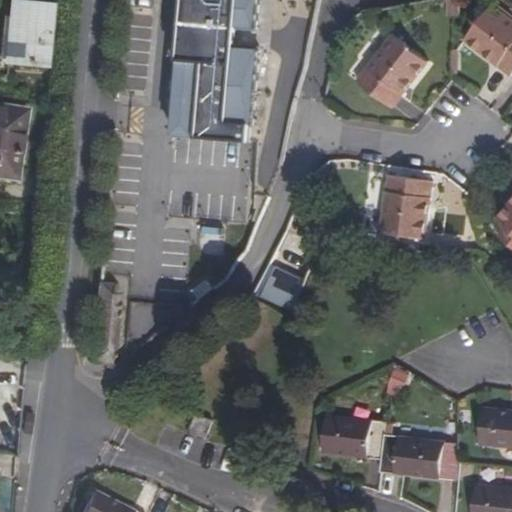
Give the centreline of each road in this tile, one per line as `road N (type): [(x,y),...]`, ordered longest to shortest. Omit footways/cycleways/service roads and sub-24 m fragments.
road 1 (tertiary): [(89,0),(52,430)]
road 2 (residential): [(306,135),(257,257),(233,288),(52,430)]
road 3 (residential): [(52,430),(254,493)]
road 4 (residential): [(353,0),(339,2),(324,30),(306,135)]
road 5 (residential): [(306,135),(413,149),(451,136)]
